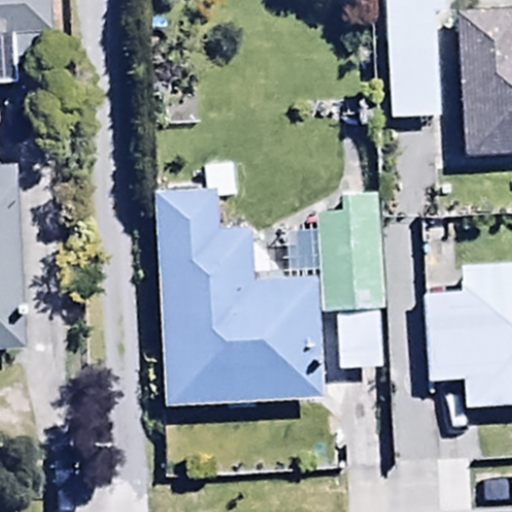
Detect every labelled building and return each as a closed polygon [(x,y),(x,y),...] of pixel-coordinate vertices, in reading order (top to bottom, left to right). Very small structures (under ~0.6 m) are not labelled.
[(40,0),(0,0),(0,88),(7,88),(6,62),(42,60),(40,0)] [(435,0),(374,0),(376,75),(437,74),(435,0)] [(15,147),(0,147),(0,318),(23,318),(15,147)] [(456,385),(458,413),(511,409),(511,268),(449,273),(451,299),(418,301),(424,388),(456,385)] [(368,276),(325,278),(328,326),(370,323),(368,276)]
